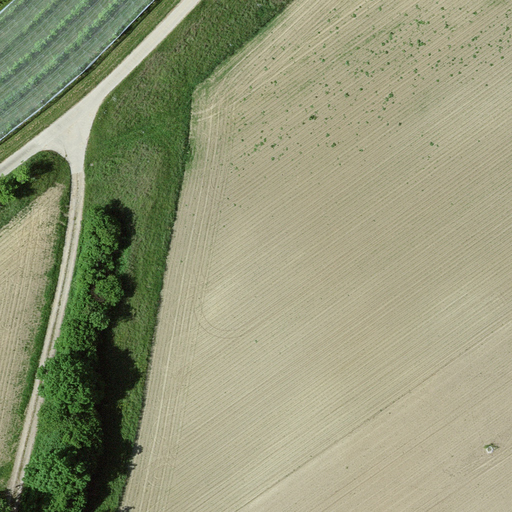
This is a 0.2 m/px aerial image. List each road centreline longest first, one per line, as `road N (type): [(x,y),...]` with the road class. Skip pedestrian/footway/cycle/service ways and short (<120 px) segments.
road 1 (track): [(0,496),(14,466),(77,118)]
road 2 (track): [(190,0),(77,118),(0,177)]
